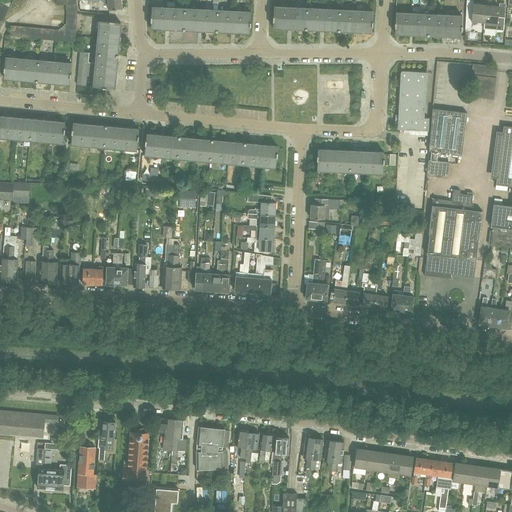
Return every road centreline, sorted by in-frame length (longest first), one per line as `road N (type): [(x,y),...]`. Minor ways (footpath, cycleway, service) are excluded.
road 1 (residential): [(0,391),(196,409),(511,455)]
road 2 (residential): [(292,310),(0,295)]
road 3 (residential): [(511,342),(292,310)]
road 4 (residential): [(292,310),(300,129)]
road 5 (residential): [(300,129),(137,113)]
road 6 (residential): [(381,53),(371,127),(300,129)]
road 7 (residential): [(137,113),(0,100)]
road 8 (residential): [(511,58),(381,53)]
road 9 (residential): [(381,53),(258,53)]
